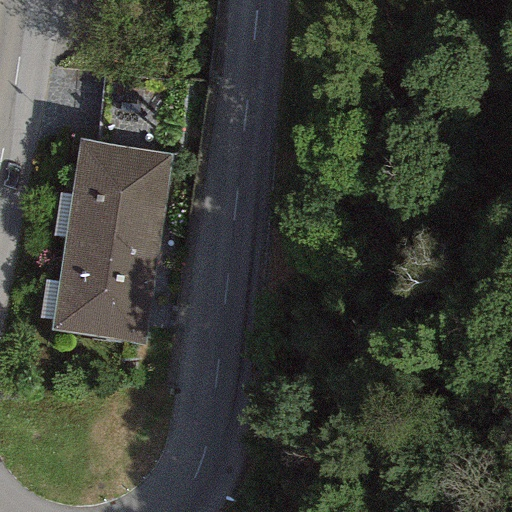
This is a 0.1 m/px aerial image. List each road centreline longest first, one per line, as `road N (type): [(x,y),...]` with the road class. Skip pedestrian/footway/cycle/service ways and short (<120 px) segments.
road 1 (tertiary): [(170,511),(193,485),(206,446),(263,0)]
road 2 (tertiary): [(28,0),(0,154)]
